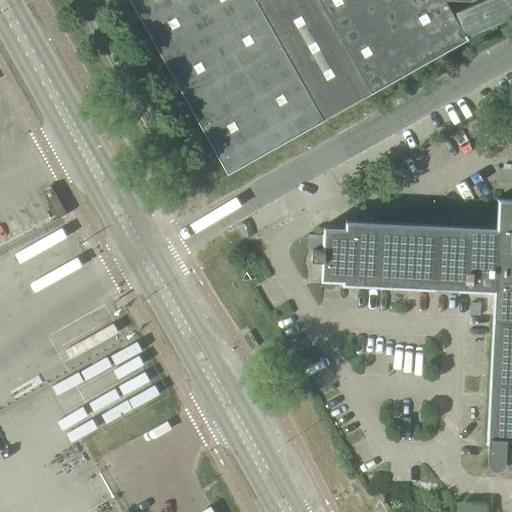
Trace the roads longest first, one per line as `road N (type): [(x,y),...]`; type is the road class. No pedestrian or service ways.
road 1 (unclassified): [(145,261),(511,56)]
road 2 (tertiary): [(145,261),(0,0)]
road 3 (tertiary): [(286,511),(145,261)]
